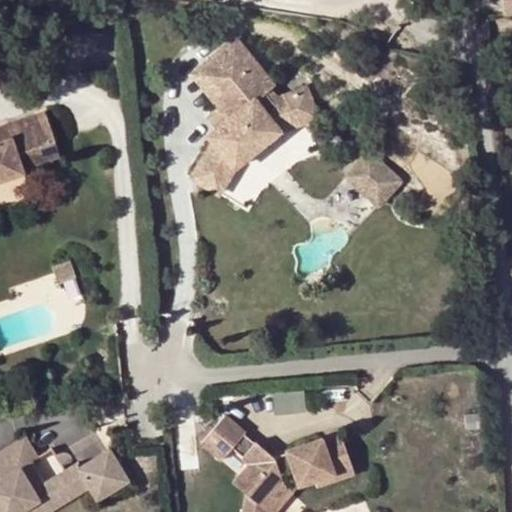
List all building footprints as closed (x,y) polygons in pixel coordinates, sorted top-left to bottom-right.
[(511,0),(502,0),(505,14),(511,13),(511,0)] [(236,45),(200,74),(219,98),(213,104),(219,111),(229,125),(218,134),(209,141),(213,147),(191,182),(217,199),(233,173),(277,137),(292,132),(282,103),(276,105),(269,96),(273,92),(236,45)] [(200,74),(193,79),(213,104),(219,98),(200,74)] [(282,103),(292,132),(316,124),(306,95),(282,103)] [(218,134),(229,125),(219,111),(207,120),(218,134)] [(0,182),(23,175),(22,171),(17,156),(55,144),(46,116),(0,129),(0,182)] [(17,156),(22,171),(60,160),(55,144),(17,156)] [(358,156),(342,186),(381,206),(396,176),(358,156)] [(51,266),(57,282),(75,277),(70,260),(51,266)] [(247,480),(229,499),(243,511),(270,511),(278,504),(277,495),(289,490),(293,504),(305,504),(344,501),(342,467),(321,469),(321,464),(283,468),(283,471),(271,472),(252,456),(251,458),(241,449),(244,447),(223,429),(210,442),(199,454),(197,455),(221,478),(232,466),(247,480)] [(194,450),(199,454),(210,442),(205,438),(194,450)] [(0,511),(41,511),(60,502),(51,483),(36,491),(23,469),(36,460),(24,440),(0,453),(0,511)] [(75,476),(82,488),(93,508),(123,490),(105,458),(75,476)] [(51,483),(60,502),(82,488),(75,476),(72,471),(51,483)] [(344,501),(305,504),(306,511),(345,507),(344,501)] [(61,511),(65,510),(60,502),(41,511),(61,511)]
